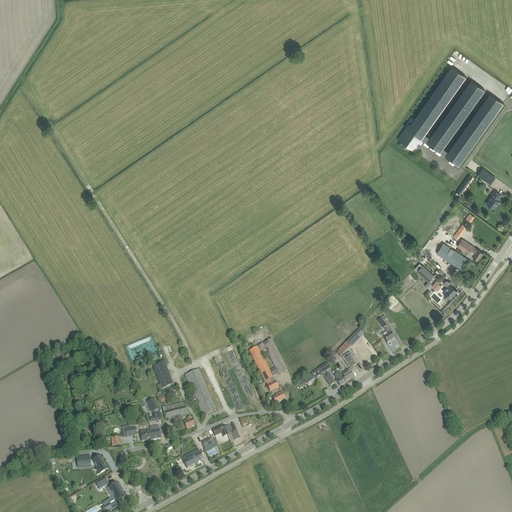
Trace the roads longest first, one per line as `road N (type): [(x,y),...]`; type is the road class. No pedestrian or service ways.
road 1 (tertiary): [(292,422),(454,316),(503,250)]
road 2 (residential): [(146,503),(125,469),(128,450),(246,414),(280,412),(292,422)]
road 3 (tertiary): [(146,503),(292,422)]
